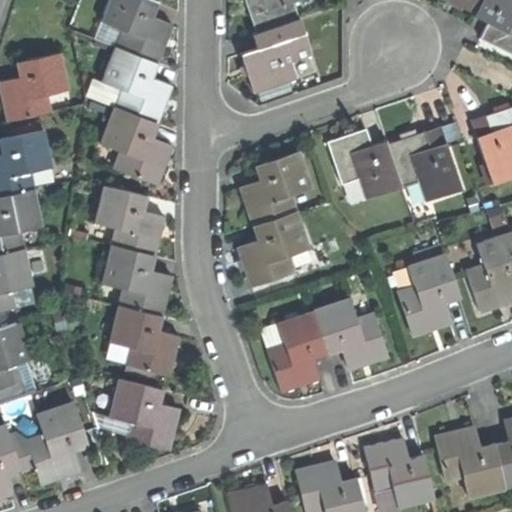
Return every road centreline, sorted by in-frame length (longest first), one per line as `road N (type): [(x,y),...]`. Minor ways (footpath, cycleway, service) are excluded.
road 1 (residential): [(259,442),(199,273),(203,143)]
road 2 (residential): [(259,442),(511,349)]
road 3 (residential): [(203,143),(364,87),(397,43)]
road 4 (residential): [(61,511),(259,442)]
road 5 (residential): [(203,143),(207,0)]
